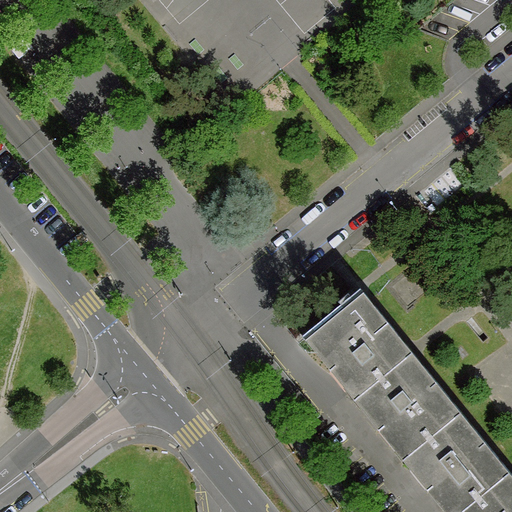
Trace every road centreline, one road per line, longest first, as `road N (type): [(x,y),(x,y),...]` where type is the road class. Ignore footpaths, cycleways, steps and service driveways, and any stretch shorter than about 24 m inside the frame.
road 1 (residential): [(243,294),(511,74)]
road 2 (residential): [(143,375),(0,198)]
road 3 (residential): [(0,497),(143,375)]
road 4 (residential): [(259,511),(143,375)]
